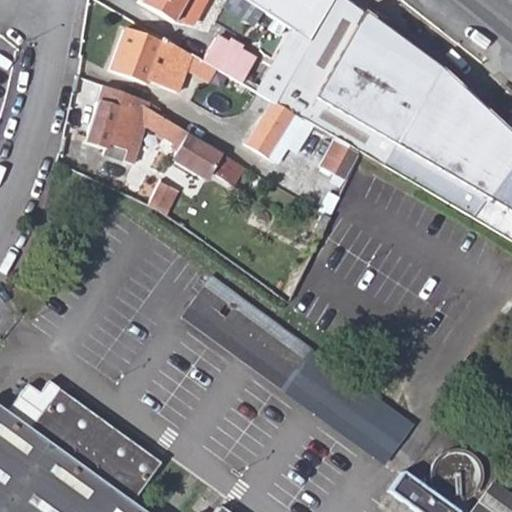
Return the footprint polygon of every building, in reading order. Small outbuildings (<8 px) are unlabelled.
[(188,26),(204,0),(138,0),(169,21),(188,26)] [(234,0),(292,33),(307,41),(307,42),(271,102),(294,116),(303,120),(511,241),(511,136),(497,122),(438,69),(417,105),(356,70),(381,27),(345,0),(234,0)] [(438,69),(381,27),(356,70),(417,105),(438,69)] [(160,44),(124,31),(111,74),(148,86),(149,83),(179,93),(192,56),(162,38),(160,44)] [(307,42),(307,41),(292,33),(256,93),(271,102),(307,42)] [(217,38),(203,63),(235,81),(241,84),(254,61),(217,38)] [(149,103),(104,88),(84,145),(104,152),(102,157),(132,169),(146,131),(176,147),(173,153),(178,156),(175,160),(177,167),(203,183),(210,181),(212,177),(227,185),(240,164),(226,156),(164,118),(148,112),(149,103)] [(245,145),(267,158),(294,116),(271,102),(245,145)] [(267,158),(275,163),(303,120),(294,116),(267,158)] [(158,181),(150,204),(170,211),(178,188),(158,181)] [(314,232),(320,236),(330,219),(323,214),(314,232)] [(412,425),(212,277),(183,318),(384,466),(412,425)] [(228,511),(220,506),(215,511),(144,511),(132,503),(159,468),(60,389),(31,430),(0,408),(0,511),(228,511)] [(454,511),(455,511),(414,483),(400,505),(411,511),(454,511)] [(511,511),(511,496),(495,484),(474,511),(511,511)]
